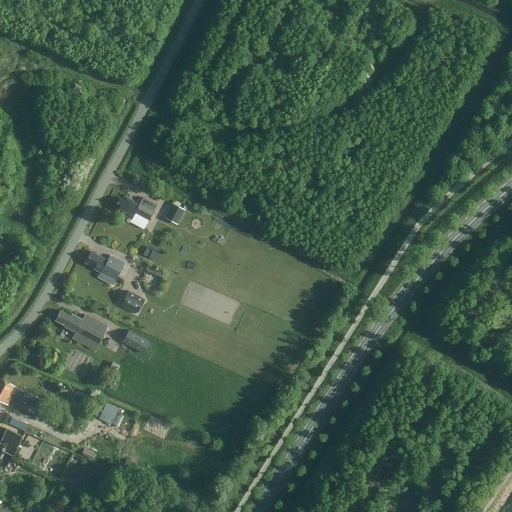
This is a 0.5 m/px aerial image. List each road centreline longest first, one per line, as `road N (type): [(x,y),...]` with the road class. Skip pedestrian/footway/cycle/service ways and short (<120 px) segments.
road 1 (primary): [(257,511),(419,276),(511,187)]
road 2 (unclassified): [(0,349),(30,320),(196,0)]
